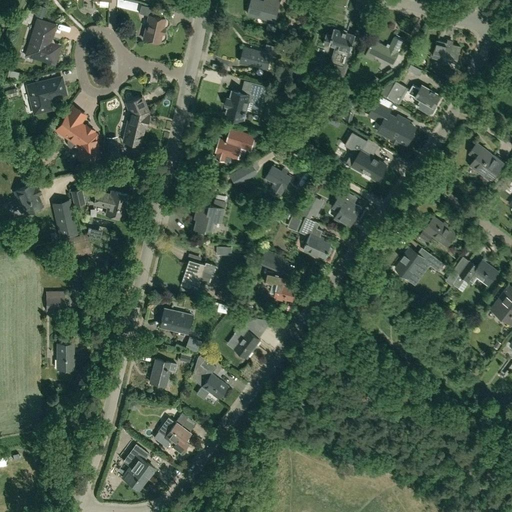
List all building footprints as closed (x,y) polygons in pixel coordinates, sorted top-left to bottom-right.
[(275,20),(281,0),(264,0),(265,1),(261,0),(251,0),(248,13),(275,20)] [(160,42),(166,18),(154,15),(156,8),(142,4),(140,13),(150,15),(144,38),(160,42)] [(54,61),(59,45),(52,43),(50,39),(55,25),(39,20),(30,48),(28,47),(26,54),(33,56),(34,54),(54,61)] [(344,75),(356,33),(335,27),(333,34),(327,32),(325,43),(335,46),(331,62),(336,64),(333,72),(344,75)] [(374,39),(368,50),(376,54),(393,63),(399,52),(397,51),(402,40),(395,36),(391,44),(390,47),(386,46),(374,39)] [(456,61),(460,45),(437,39),(432,55),(456,61)] [(281,57),(284,47),(267,43),(265,52),(244,46),(241,61),(268,68),(271,54),(281,57)] [(35,111),(51,107),(49,96),(66,92),(62,76),(29,84),(35,111)] [(249,99),(262,102),(266,86),(246,81),(243,93),(233,91),(231,99),(228,98),(227,105),(229,106),(227,114),(244,119),(249,99)] [(403,98),(409,88),(403,85),(396,81),(379,91),(393,100),(399,103),(402,98),(403,98)] [(440,95),(422,84),(420,88),(413,84),(409,91),(420,98),(416,104),(424,108),(423,110),(428,114),(432,113),(436,107),(434,106),(440,95)] [(17,95),(16,88),(5,90),(7,96),(9,96),(9,97),(17,95)] [(285,99),(293,101),(295,93),(287,91),(285,99)] [(150,114),(148,113),(148,110),(143,95),(127,101),(131,111),(130,116),(146,120),(148,120),(150,114)] [(383,122),(379,131),(393,138),(394,136),(407,143),(409,139),(411,140),(413,136),(414,135),(415,132),(413,130),(415,126),(408,123),(409,122),(397,116),(397,117),(393,115),(388,114),(390,107),(375,103),(369,114),(380,120),(383,122)] [(97,133),(82,123),(88,114),(73,104),(67,112),(56,128),(69,137),(68,139),(68,140),(68,141),(68,142),(68,143),(69,145),(70,146),(71,146),(72,147),(73,147),(73,148),(75,148),(76,148),(79,148),(80,158),(99,156),(97,133)] [(140,144),(144,128),(146,129),(148,120),(146,120),(130,116),(124,140),(140,144)] [(255,146),(258,136),(256,135),(256,134),(231,126),(226,141),(220,139),(219,141),(217,142),(216,146),(217,150),(218,151),(217,158),(225,160),(225,159),(230,161),(232,154),(238,156),(241,147),(251,150),(252,146),(255,146)] [(353,131),(345,144),(354,149),(360,153),(352,166),(363,172),(365,170),(378,178),(386,164),(372,156),(361,150),(368,140),(367,139),(353,131)] [(109,155),(119,154),(117,138),(107,139),(109,155)] [(491,179),(504,161),(477,142),(470,152),(476,156),(470,164),(491,179)] [(285,186),(291,176),(273,165),(266,175),(275,180),(270,189),(280,195),(285,186)] [(247,179),(241,168),(230,174),(236,185),(247,179)] [(24,214),(43,206),(33,183),(14,191),(24,214)] [(85,205),(81,188),(80,189),(70,191),(74,206),(74,207),(85,205)] [(122,218),(128,194),(112,190),(111,195),(104,193),(97,191),(94,203),(101,205),(101,204),(108,206),(106,214),(122,218)] [(317,215),(319,212),(322,206),(319,205),(322,199),(315,195),(310,192),(306,198),(301,207),(317,215)] [(349,227),(361,207),(340,194),(333,207),(339,211),(335,218),(349,227)] [(78,234),(70,198),(52,202),(59,238),(78,234)] [(221,222),(226,200),(216,198),(214,205),(210,204),(210,207),(201,205),(199,212),(200,212),(199,217),(198,217),(195,228),(206,230),(207,227),(213,229),(215,220),(221,222)] [(298,226),(302,219),(293,215),(289,222),(298,226)] [(427,242),(433,234),(447,245),(456,232),(434,215),(424,228),(419,235),(427,242)] [(329,254),(332,247),(330,247),(332,243),(319,237),(322,230),(304,222),(300,231),(310,235),(303,249),(312,253),(313,251),(326,257),(328,253),(329,254)] [(31,235),(12,239),(14,251),(33,247),(31,235)] [(91,252),(88,239),(65,244),(63,240),(58,241),(62,259),(91,252)] [(408,279),(423,257),(410,247),(405,254),(406,254),(397,267),(399,269),(398,272),(408,279)] [(272,267),(276,256),(266,251),(261,262),(272,267)] [(438,269),(443,262),(432,254),(427,260),(438,269)] [(453,269),(459,273),(468,260),(463,256),(453,269)] [(468,260),(459,273),(452,282),(462,289),(468,281),(472,284),(478,276),(489,283),(499,269),(492,263),(491,264),(482,258),(477,265),(469,259),(468,260)] [(205,264),(190,259),(181,284),(190,287),(191,284),(199,286),(201,281),(209,283),(213,273),(213,274),(216,265),(206,262),(205,264)] [(58,263),(48,269),(54,279),(64,274),(58,263)] [(270,293),(276,294),(276,295),(293,299),(296,286),(285,284),(287,274),(267,270),(265,278),(273,280),(270,293)] [(511,322),(511,286),(509,284),(491,308),(511,322)] [(46,310),(65,310),(64,292),(46,292),(46,310)] [(160,325),(187,332),(192,315),(164,308),(160,325)] [(256,320),(266,327),(272,320),(257,317),(256,320)] [(246,358),(260,339),(248,330),(249,328),(242,322),(235,332),(242,338),(234,348),(246,358)] [(196,352),(201,341),(189,336),(185,347),(196,352)] [(57,369),(73,369),(73,343),(56,343),(57,369)] [(217,398),(227,385),(210,373),(215,366),(204,357),(199,364),(206,370),(197,382),(202,386),(201,386),(217,398)] [(165,385),(170,362),(156,359),(150,382),(165,385)] [(176,421),(171,418),(160,433),(165,436),(164,436),(174,444),(172,446),(181,452),(188,442),(186,440),(191,432),(182,425),(188,417),(182,412),(176,421)] [(138,488),(153,468),(138,456),(123,476),(138,488)] [(38,462),(31,467),(37,475),(44,471),(38,462)]
